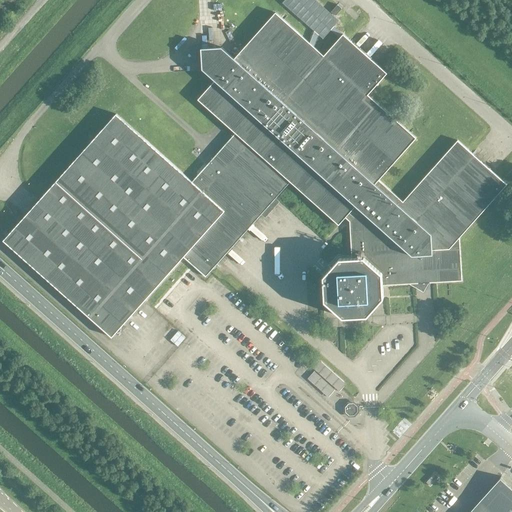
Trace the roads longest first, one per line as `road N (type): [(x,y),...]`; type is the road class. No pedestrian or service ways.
road 1 (unclassified): [(272,511),(0,267)]
road 2 (unclassified): [(459,414),(366,511)]
